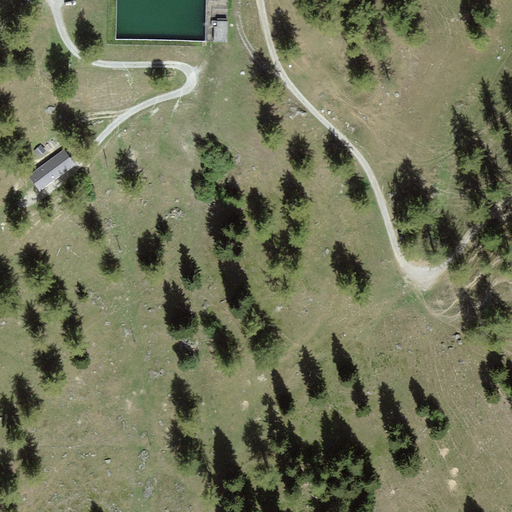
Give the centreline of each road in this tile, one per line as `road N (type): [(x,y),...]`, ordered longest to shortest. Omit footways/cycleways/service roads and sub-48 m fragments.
road 1 (track): [(260,0),(285,80),(368,168),(406,276),(418,281),(441,268),(511,197)]
road 2 (track): [(53,0),(64,34),(83,56),(174,62),(187,72),(187,86),(130,111),(81,160)]
